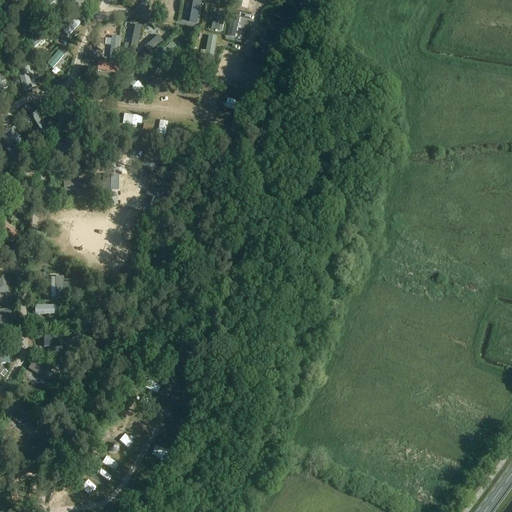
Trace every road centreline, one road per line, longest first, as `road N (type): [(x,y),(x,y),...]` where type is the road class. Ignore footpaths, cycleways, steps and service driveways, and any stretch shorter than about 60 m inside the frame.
road 1 (track): [(326,0),(262,155),(219,383),(150,511)]
road 2 (unknown): [(51,511),(108,500),(162,415)]
